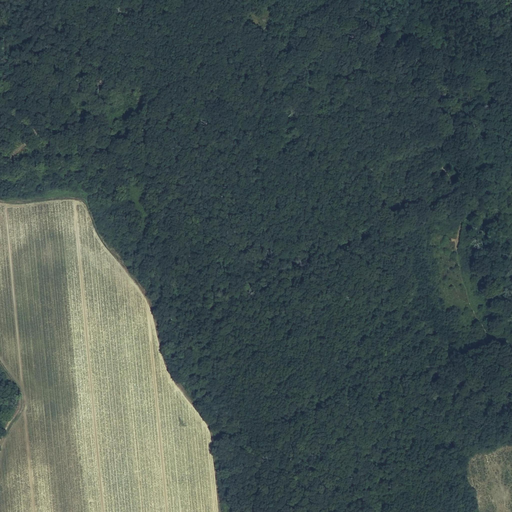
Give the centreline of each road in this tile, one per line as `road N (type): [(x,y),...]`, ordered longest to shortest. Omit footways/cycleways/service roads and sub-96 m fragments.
road 1 (track): [(354,0),(435,116),(461,199),(457,254),(464,279),(475,313),(511,355)]
road 2 (track): [(0,491),(213,479)]
